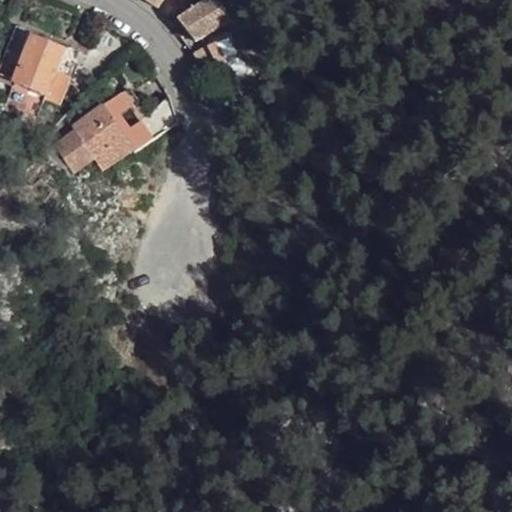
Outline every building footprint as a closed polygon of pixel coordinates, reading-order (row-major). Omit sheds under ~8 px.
[(148,0),(161,9),(167,0),(148,0)] [(232,20),(219,0),(204,0),(198,4),(201,9),(187,20),(198,36),(213,27),(215,30),(232,20)] [(106,22),(105,21),(92,45),(102,52),(120,32),(106,22)] [(211,36),(224,63),(234,48),(225,28),(211,36)] [(116,64),(136,45),(130,39),(120,32),(102,52),(116,64)] [(66,51),(34,38),(16,83),(47,95),(49,96),(57,74),(66,51)] [(68,45),(66,51),(57,74),(69,79),(80,51),(76,48),(68,45)] [(69,79),(57,74),(49,96),(47,95),(45,99),(60,105),(70,79),(69,79)] [(57,144),(75,172),(97,158),(104,170),(129,153),(175,126),(181,124),(179,118),(172,99),(170,94),(144,119),(133,127),(125,132),(115,118),(123,113),(141,99),(132,86),(105,103),(74,124),(78,129),(57,144)] [(123,113),(115,118),(125,132),(133,127),(123,113)]
